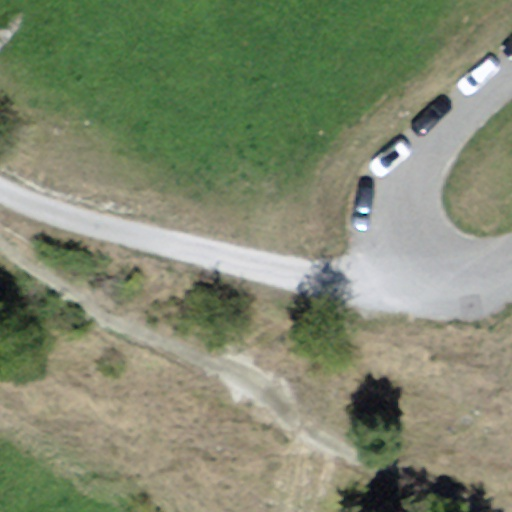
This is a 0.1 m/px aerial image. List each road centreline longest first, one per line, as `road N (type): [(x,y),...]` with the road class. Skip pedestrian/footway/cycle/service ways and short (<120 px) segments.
road 1 (track): [(0,188),(47,210),(313,278),(356,280),(416,260)]
road 2 (unclassified): [(511,262),(470,278),(438,278),(416,260),(409,230),(409,190),(428,155),(511,73)]
